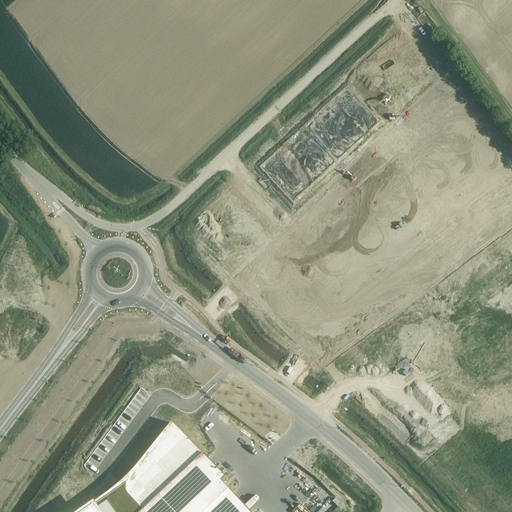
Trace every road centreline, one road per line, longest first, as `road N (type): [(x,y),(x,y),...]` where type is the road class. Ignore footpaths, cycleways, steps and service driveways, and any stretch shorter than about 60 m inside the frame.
road 1 (unclassified): [(139,226),(169,208),(392,0)]
road 2 (tertiary): [(186,326),(402,500)]
